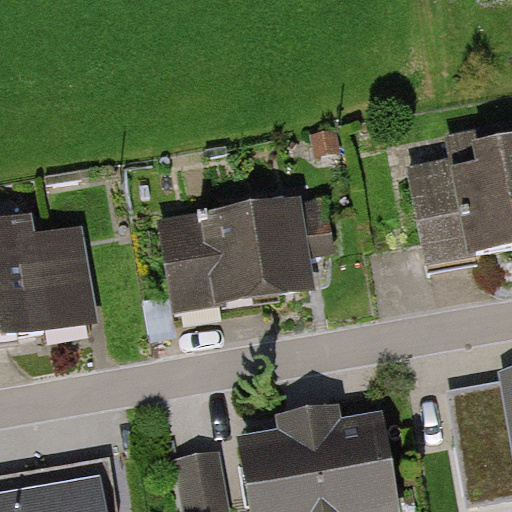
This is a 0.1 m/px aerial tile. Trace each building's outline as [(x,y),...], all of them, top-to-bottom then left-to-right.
[(511,154),(417,172),(436,274),(511,260),(511,154)] [(338,191),(167,226),(187,326),(331,297),(320,243),(348,237),(338,191)] [(0,354),(111,336),(92,217),(0,231),(0,354)] [(511,511),(511,378),(459,388),(481,511),(511,511)] [(423,511),(406,426),(247,458),(257,511),(423,511)] [(108,511),(102,477),(0,494),(0,511),(108,511)]
